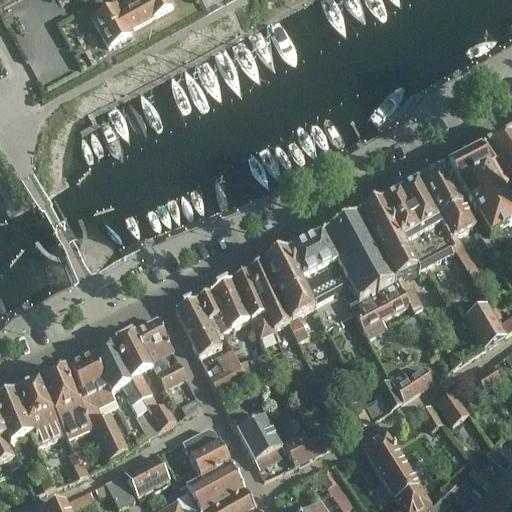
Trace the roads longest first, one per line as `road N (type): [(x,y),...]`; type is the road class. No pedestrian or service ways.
road 1 (residential): [(155,305),(511,112)]
road 2 (residential): [(258,500),(511,345)]
road 3 (residential): [(20,511),(80,490),(212,418)]
road 4 (residential): [(0,383),(155,305)]
road 5 (residential): [(155,305),(212,418)]
